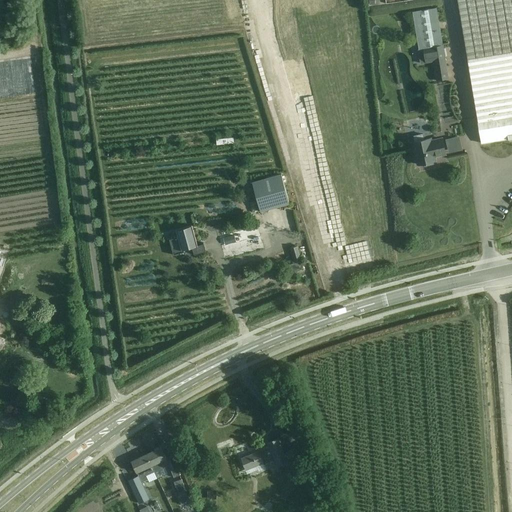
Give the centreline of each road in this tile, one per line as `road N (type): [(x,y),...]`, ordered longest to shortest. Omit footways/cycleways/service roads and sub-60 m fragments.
road 1 (secondary): [(229,359),(341,313),(511,270)]
road 2 (secondary): [(229,359),(91,441)]
